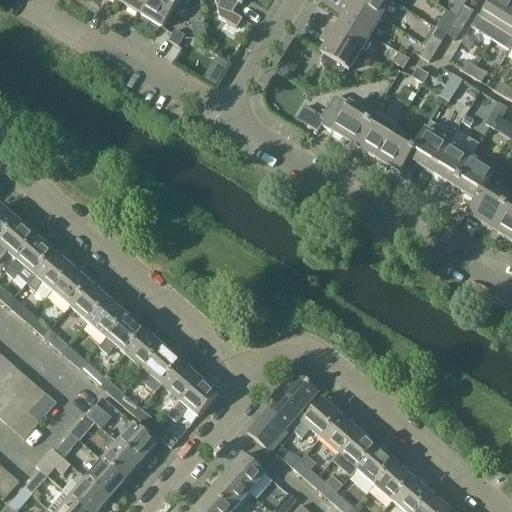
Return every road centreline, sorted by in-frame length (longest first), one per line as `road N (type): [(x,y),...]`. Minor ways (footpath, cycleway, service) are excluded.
road 1 (residential): [(511,287),(222,115)]
road 2 (residential): [(254,384),(0,165)]
road 3 (residential): [(504,511),(324,357),(279,357),(254,384)]
road 4 (residential): [(222,115),(56,18),(39,0)]
road 5 (residential): [(146,511),(254,384)]
road 6 (residential): [(222,115),(292,0)]
